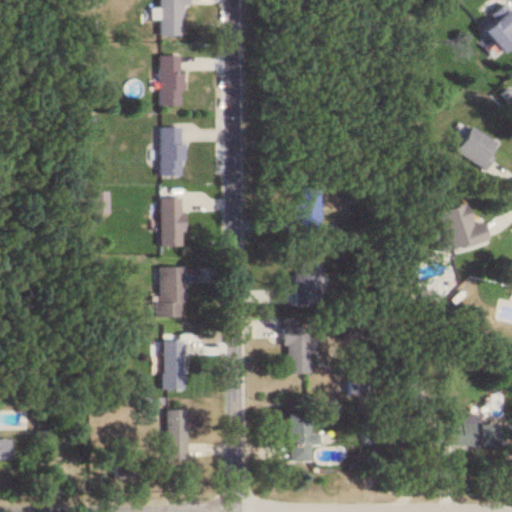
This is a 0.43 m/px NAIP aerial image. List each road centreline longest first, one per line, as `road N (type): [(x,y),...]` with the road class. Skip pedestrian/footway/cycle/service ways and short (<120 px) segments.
road 1 (residential): [(231,511),(225,0)]
road 2 (residential): [(231,511),(511,507)]
